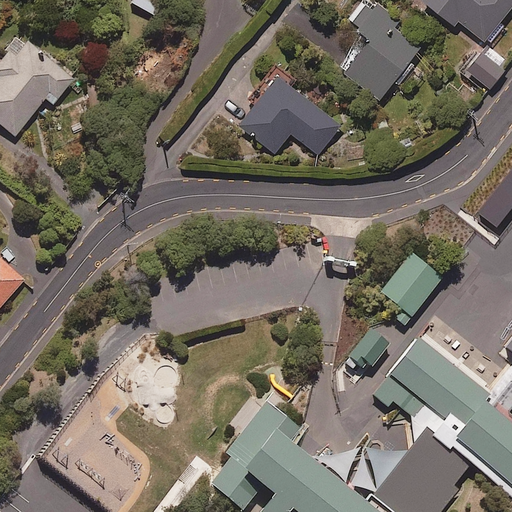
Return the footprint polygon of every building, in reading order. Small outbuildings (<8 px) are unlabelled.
[(401,20),(375,0),(367,0),(352,21),(372,37),(346,70),(383,99),(423,48),(396,27),(401,20)] [(511,0),(422,0),(455,24),(460,18),(492,42),(511,14),(511,0)] [(73,80),(16,38),(0,59),(0,75),(0,76),(0,125),(16,137),(45,99),(54,106),(73,80)] [(508,68),(486,50),(469,72),(491,90),(508,68)] [(343,126),(282,76),(243,124),(278,151),(293,133),(320,155),(343,126)] [(441,277),(408,251),(376,291),(399,309),(393,317),(403,325),(441,277)] [(0,309),(25,281),(0,259),(0,309)] [(390,346),(371,331),(340,370),(358,385),(390,346)] [(478,386),(417,337),(369,396),(430,445),(478,386)] [(192,365),(172,366),(173,388),(194,386),(192,365)] [(190,405),(173,397),(165,415),(182,423),(190,405)] [(511,431),(479,405),(456,434),(511,479),(511,431)] [(379,511),(261,417),(216,472),(266,511),(379,511)] [(427,511),(461,471),(426,442),(376,504),(386,511),(427,511)]
